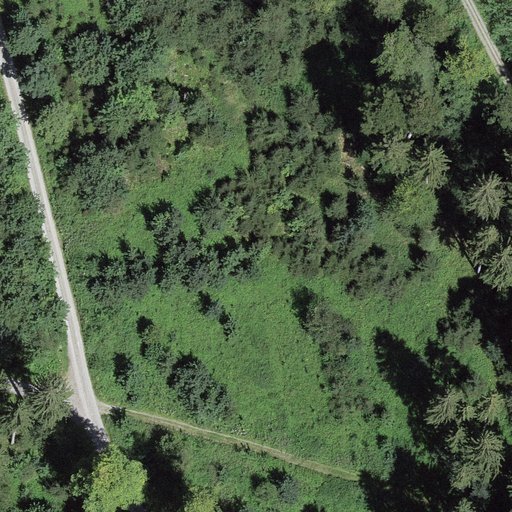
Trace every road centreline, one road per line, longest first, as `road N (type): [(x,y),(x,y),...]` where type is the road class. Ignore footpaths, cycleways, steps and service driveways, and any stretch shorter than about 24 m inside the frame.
road 1 (track): [(0,381),(474,511)]
road 2 (track): [(136,511),(92,432),(46,215),(0,54)]
